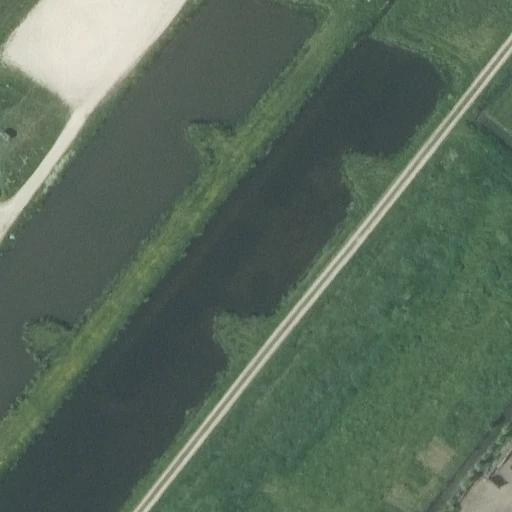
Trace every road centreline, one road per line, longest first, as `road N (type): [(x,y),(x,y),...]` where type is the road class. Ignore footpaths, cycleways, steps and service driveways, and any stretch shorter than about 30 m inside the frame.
road 1 (track): [(136,511),(511,40)]
road 2 (track): [(94,116),(0,238)]
